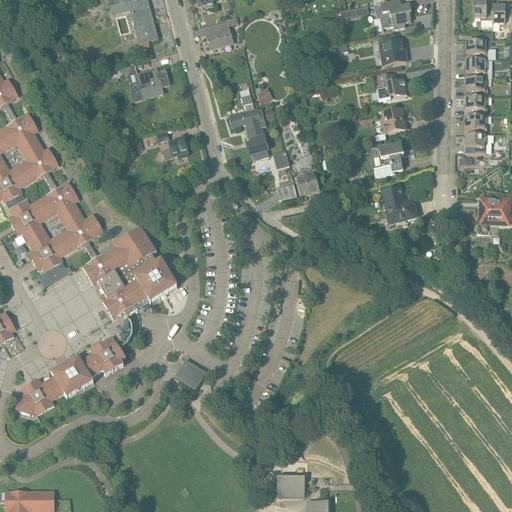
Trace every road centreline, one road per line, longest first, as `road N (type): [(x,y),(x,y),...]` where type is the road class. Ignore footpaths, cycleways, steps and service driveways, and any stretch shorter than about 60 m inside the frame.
road 1 (unclassified): [(423,288),(290,237),(219,170),(172,0)]
road 2 (track): [(390,501),(325,375),(328,356),(423,288),(463,315),(511,370)]
road 3 (residential): [(442,213),(445,0)]
